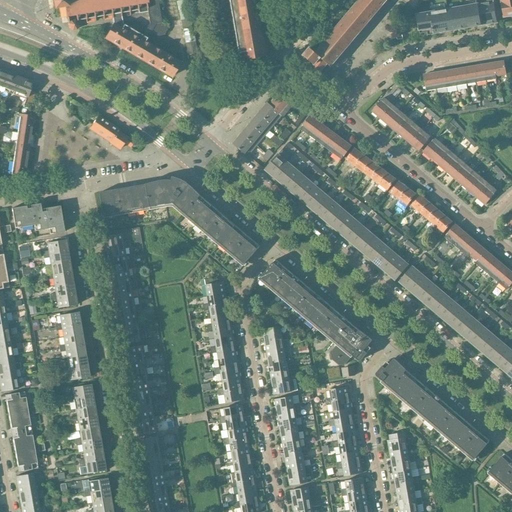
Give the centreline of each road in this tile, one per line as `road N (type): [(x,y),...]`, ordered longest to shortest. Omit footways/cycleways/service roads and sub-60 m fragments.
road 1 (residential): [(511,399),(209,142)]
road 2 (residential): [(73,187),(129,511)]
road 3 (residential): [(278,511),(240,295),(278,240)]
road 4 (residential): [(209,142),(136,86),(19,24)]
road 5 (residential): [(0,51),(101,99),(189,166)]
road 6 (residential): [(342,109),(396,64),(511,46)]
road 7 (residential): [(392,337),(362,384),(384,511)]
road 8 (residential): [(342,109),(482,228)]
road 9 (residential): [(392,337),(511,438)]
road 10 (residential): [(278,240),(392,337)]
